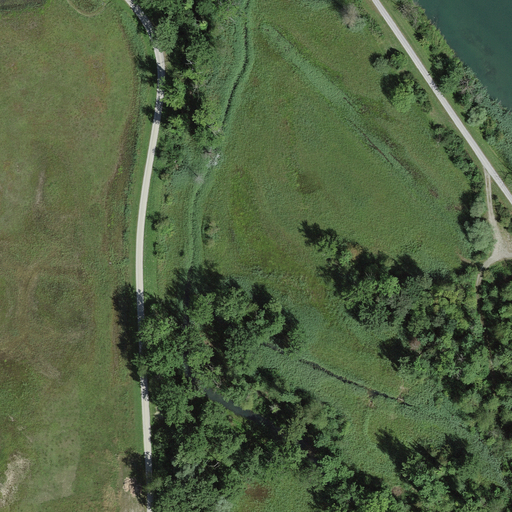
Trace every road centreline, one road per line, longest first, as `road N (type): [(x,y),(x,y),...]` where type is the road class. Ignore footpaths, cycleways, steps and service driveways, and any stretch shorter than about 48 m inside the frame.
road 1 (track): [(149,511),(137,236),(161,70),(155,41),(128,0)]
road 2 (track): [(484,162),(498,251),(481,264),(476,289),(511,438)]
road 3 (track): [(374,0),(511,201)]
